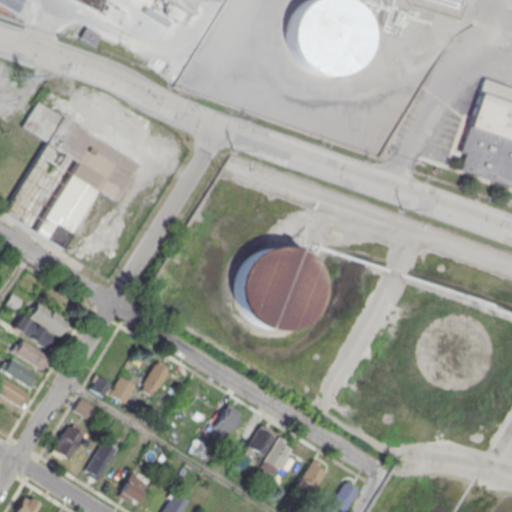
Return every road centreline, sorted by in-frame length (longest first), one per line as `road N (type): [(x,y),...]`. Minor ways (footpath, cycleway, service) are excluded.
road 1 (residential): [(0,37),(219,127),(511,230)]
road 2 (residential): [(219,127),(0,481)]
road 3 (residential): [(0,233),(306,426)]
road 4 (residential): [(306,426),(372,476),(353,511)]
